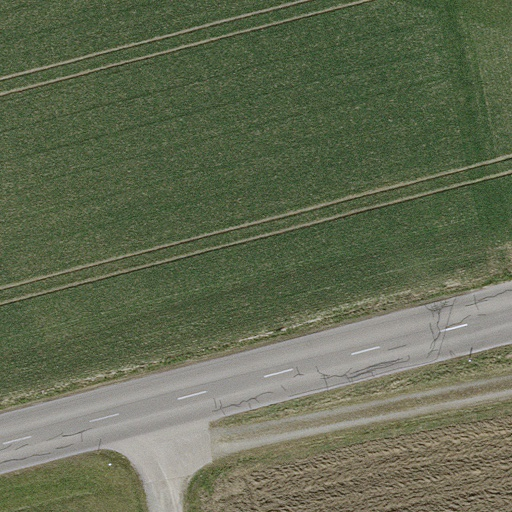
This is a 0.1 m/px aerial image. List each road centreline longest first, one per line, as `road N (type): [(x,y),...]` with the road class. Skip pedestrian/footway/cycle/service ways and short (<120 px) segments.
road 1 (tertiary): [(511,321),(0,452)]
road 2 (track): [(156,466),(511,393)]
